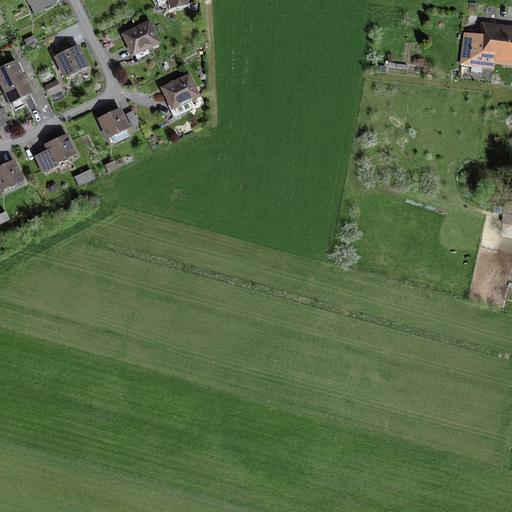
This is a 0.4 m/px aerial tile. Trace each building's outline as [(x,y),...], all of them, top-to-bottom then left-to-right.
[(53,0),(27,0),(35,16),(56,5),(53,0)] [(162,0),(164,2),(169,1),(172,11),(189,7),(186,0),(162,0)] [(150,24),(124,37),(134,59),(160,46),(150,24)] [(486,57),(489,34),(458,30),(453,70),(484,73),(486,57)] [(511,36),(489,34),(486,57),(511,59),(511,36)] [(88,67),(79,47),(54,59),(66,78),(88,67)] [(16,65),(0,72),(0,86),(9,106),(32,95),(16,65)] [(60,87),(54,90),(58,98),(70,92),(62,76),(56,79),(60,87)] [(188,77),(164,89),(177,116),(193,108),(189,100),(197,95),(188,77)] [(119,111),(100,120),(109,137),(111,136),(114,143),(129,136),(125,129),(128,128),(119,111)] [(133,112),(127,115),(132,126),(138,123),(133,112)] [(74,154),(66,137),(47,146),(49,151),(36,157),(44,172),(58,166),(56,163),(74,154)] [(13,163),(0,169),(0,183),(3,189),(21,180),(13,163)] [(91,170),(75,178),(79,186),(95,178),(91,170)] [(6,213),(0,215),(0,224),(9,220),(6,213)]
